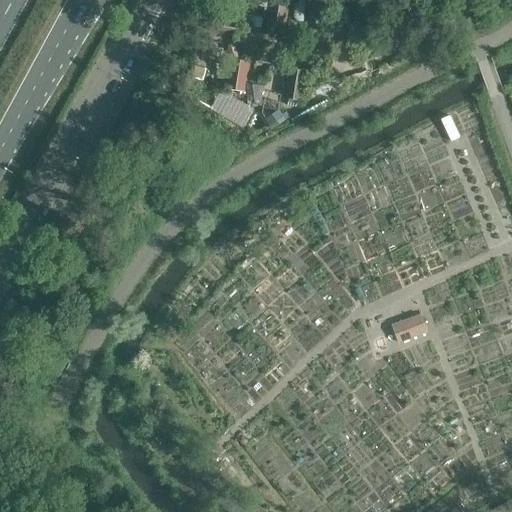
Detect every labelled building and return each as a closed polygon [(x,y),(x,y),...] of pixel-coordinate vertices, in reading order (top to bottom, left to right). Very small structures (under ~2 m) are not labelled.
[(259,1),(257,1),(249,0),(243,0),(243,1),(241,14),(256,17),(259,1)] [(268,0),(265,23),(285,27),(289,0),(268,0)] [(207,14),(204,33),(235,39),(237,18),(207,14)] [(203,41),(200,55),(216,58),(218,43),(203,41)] [(235,45),(232,46),(226,47),(228,58),(229,58),(237,56),(235,45)] [(228,60),(216,58),(200,55),(197,76),(215,78),(213,92),(223,94),(228,60)] [(229,58),(224,88),(245,91),(249,61),(229,58)] [(263,67),(249,65),(245,91),(258,94),(263,67)] [(288,68),(283,97),(302,100),(307,71),(288,68)] [(421,316),(394,325),(400,341),(427,331),(421,316)] [(511,511),(511,502),(511,501),(490,511),(489,511),(511,511)]
